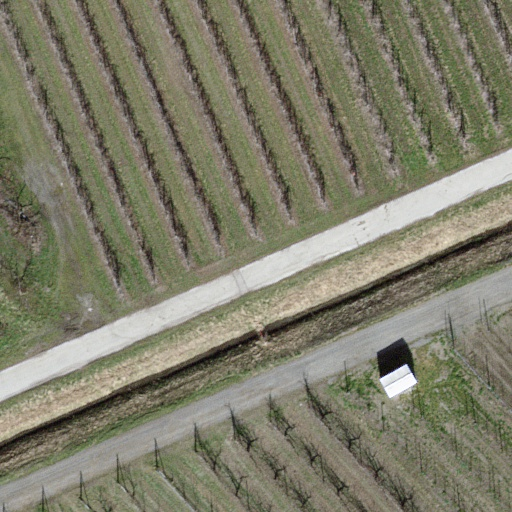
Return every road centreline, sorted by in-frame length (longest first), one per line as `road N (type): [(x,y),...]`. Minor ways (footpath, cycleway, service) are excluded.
road 1 (track): [(0,385),(511,163)]
road 2 (track): [(0,504),(511,286)]
